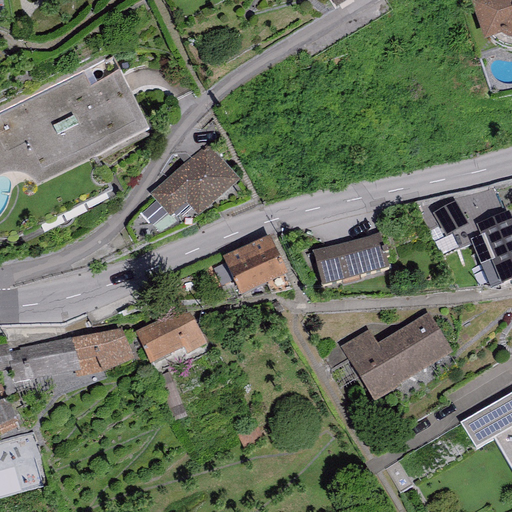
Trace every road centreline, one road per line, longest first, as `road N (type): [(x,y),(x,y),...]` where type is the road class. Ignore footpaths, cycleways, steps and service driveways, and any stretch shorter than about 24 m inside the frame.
road 1 (secondary): [(0,308),(100,288),(265,221),(511,162)]
road 2 (residential): [(0,305),(1,295),(24,279),(104,243),(222,101),(382,0)]
